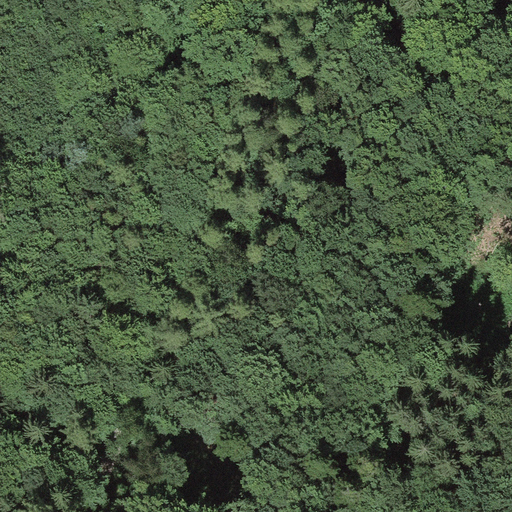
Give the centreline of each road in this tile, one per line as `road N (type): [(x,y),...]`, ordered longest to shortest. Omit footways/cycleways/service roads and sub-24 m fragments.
road 1 (track): [(85,511),(135,412),(225,158)]
road 2 (track): [(266,0),(225,158)]
